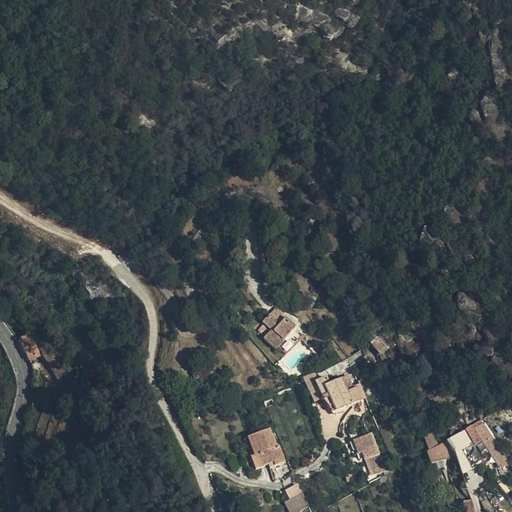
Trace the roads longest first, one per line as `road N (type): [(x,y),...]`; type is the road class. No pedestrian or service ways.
road 1 (track): [(0,200),(81,244),(146,296),(145,365),(160,402)]
road 2 (secondary): [(10,511),(6,443),(21,390),(0,329)]
road 3 (unknown): [(194,470),(293,482),(322,460),(332,438)]
road 4 (residential): [(215,511),(160,402)]
